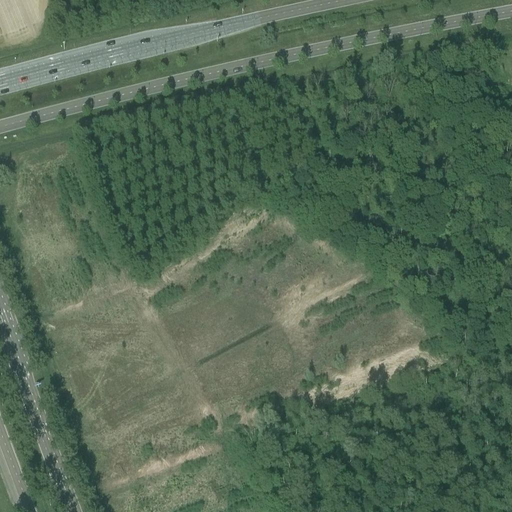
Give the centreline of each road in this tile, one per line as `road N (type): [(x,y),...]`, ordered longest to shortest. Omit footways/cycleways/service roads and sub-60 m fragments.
road 1 (primary): [(0,129),(254,63),(511,12)]
road 2 (primary): [(348,0),(0,83)]
road 3 (secondary): [(74,511),(0,310)]
